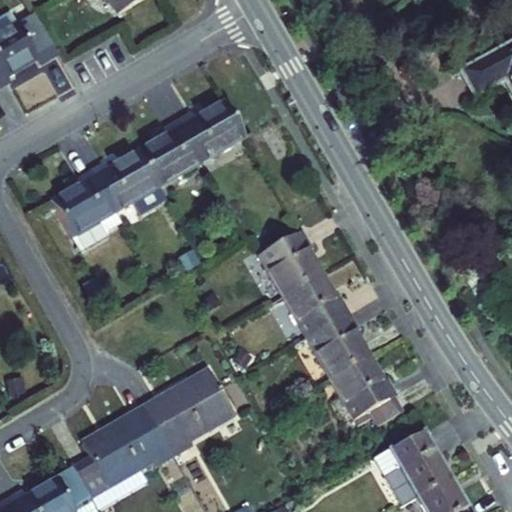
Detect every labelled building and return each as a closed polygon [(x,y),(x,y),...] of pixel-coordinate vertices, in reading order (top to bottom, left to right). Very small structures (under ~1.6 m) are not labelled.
[(107,0),(117,18),(147,0),(107,0)] [(26,5),(0,20),(0,90),(10,85),(6,80),(35,63),(39,68),(57,58),(26,5)] [(489,42),(454,61),(461,74),(496,54),(489,42)] [(459,75),(475,103),(506,86),(511,96),(511,45),(496,54),(461,74),(459,75)] [(191,117),(177,125),(200,165),(244,140),(224,105),(194,123),(191,117)] [(163,133),(167,139),(137,155),(157,190),(200,165),(177,125),(163,133)] [(114,215),(157,190),(137,155),(108,172),(104,166),(91,174),(114,215)] [(100,223),(114,215),(91,174),(77,182),(80,188),(50,206),(79,255),(105,240),(106,235),(100,223)] [(100,223),(106,235),(121,226),(114,215),(100,223)] [(299,235),(259,259),(282,300),(320,278),(306,254),(309,252),(299,235)] [(347,317),(337,301),(334,303),(320,278),(282,300),(306,341),(347,317)] [(306,341),(330,382),(367,360),(353,336),(356,334),(347,317),(306,341)] [(402,415),(385,382),(381,384),(367,360),(330,382),(353,423),(368,415),(370,419),(376,429),(402,415)] [(173,459),(191,448),(189,444),(234,418),(208,372),(144,409),(173,459)] [(115,504),(146,486),(139,473),(152,465),(155,470),(173,459),(144,409),(81,446),(89,461),(72,471),(73,473),(90,501),(108,491),(115,504)] [(356,427),(370,419),(368,415),(353,423),(356,427)] [(421,437),(387,455),(397,472),(382,481),(399,510),(414,502),(447,482),(421,437)] [(386,454),(371,462),(382,481),(397,472),(387,455),(386,454)] [(95,511),(90,501),(73,473),(25,500),(22,494),(8,502),(14,511),(95,511)] [(464,511),(447,482),(414,502),(420,511),(464,511)] [(90,501),(95,511),(100,511),(115,504),(108,491),(90,501)] [(0,511),(14,511),(8,502),(0,506),(0,511)]
